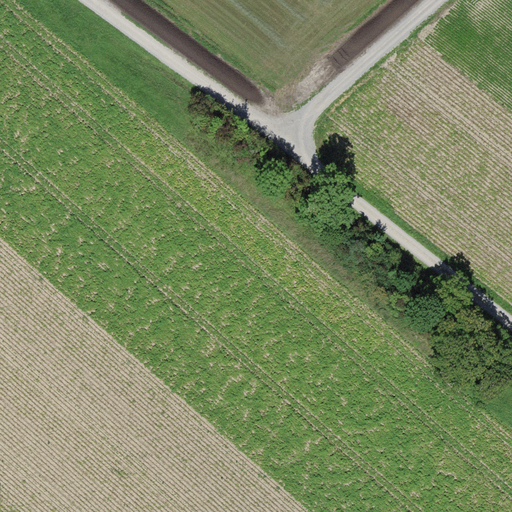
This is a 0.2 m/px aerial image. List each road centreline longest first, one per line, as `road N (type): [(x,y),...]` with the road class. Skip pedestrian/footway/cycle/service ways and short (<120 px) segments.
road 1 (track): [(94,0),(281,133),(511,319)]
road 2 (track): [(281,133),(431,0)]
